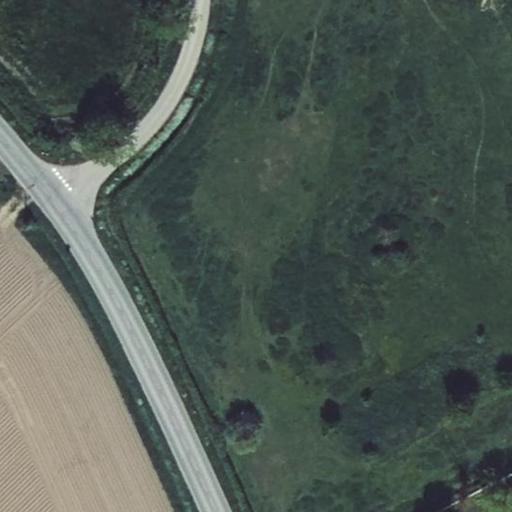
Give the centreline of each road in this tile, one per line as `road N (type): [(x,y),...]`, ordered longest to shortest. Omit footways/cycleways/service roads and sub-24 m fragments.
road 1 (tertiary): [(56,204),(111,292),(215,511)]
road 2 (unclassified): [(201,0),(172,96),(56,204)]
